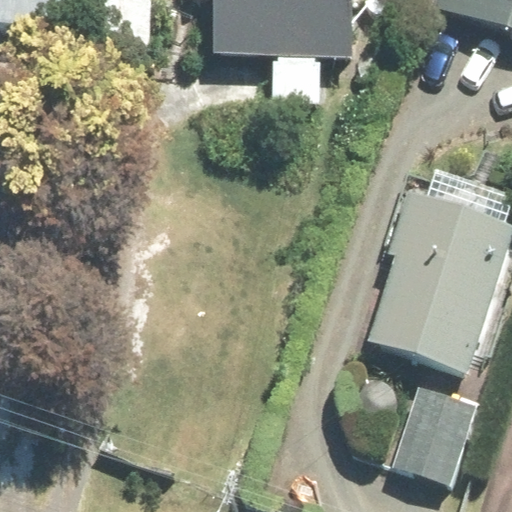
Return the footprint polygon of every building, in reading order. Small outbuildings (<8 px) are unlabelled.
[(0,0),(0,45),(62,50),(66,0),(0,0)] [(97,0),(95,58),(150,61),(151,0),(97,0)] [(216,0),(216,69),(274,70),(273,115),(320,114),(320,71),(357,71),(358,0),(216,0)] [(511,0),(420,0),(416,14),(511,45),(511,0)] [(400,276),(371,359),(471,394),(511,275),(511,246),(412,212),(391,272),(400,276)] [(418,408),(394,481),(450,500),(474,426),(418,408)]
